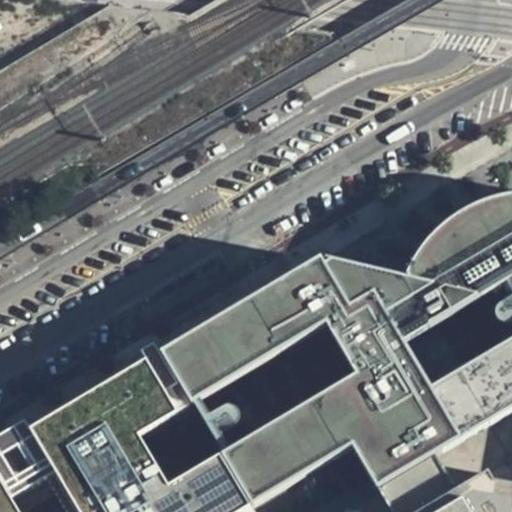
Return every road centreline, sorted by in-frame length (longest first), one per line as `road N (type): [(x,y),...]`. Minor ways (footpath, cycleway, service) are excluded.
road 1 (primary): [(0,365),(511,72)]
road 2 (primary): [(472,0),(464,41),(447,64),(338,102),(0,301)]
road 3 (primary): [(0,247),(424,0)]
